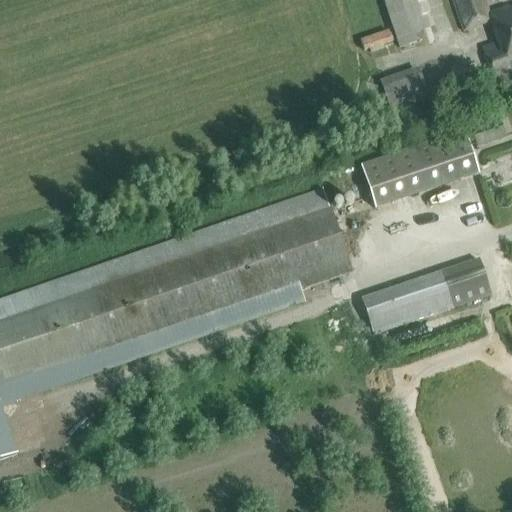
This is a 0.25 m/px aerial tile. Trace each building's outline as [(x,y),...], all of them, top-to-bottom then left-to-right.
[(385,0),(401,47),(432,37),(419,0),(385,0)] [(511,7),(488,15),(483,0),(451,0),(463,33),(491,23),(498,44),(482,50),(490,74),(511,66),(511,7)] [(392,43),(388,32),(359,42),(363,53),(368,51),(370,55),(383,50),(382,47),(392,43)] [(422,68),(385,76),(392,103),(429,95),(422,68)] [(504,139),(498,122),(470,132),(476,149),(504,139)] [(374,211),(478,176),(464,133),(360,167),(374,211)] [(323,191),(0,301),(0,407),(1,409),(303,306),(298,290),(351,272),(323,191)] [(478,261),(441,274),(361,302),(373,337),(490,296),(478,261)]
